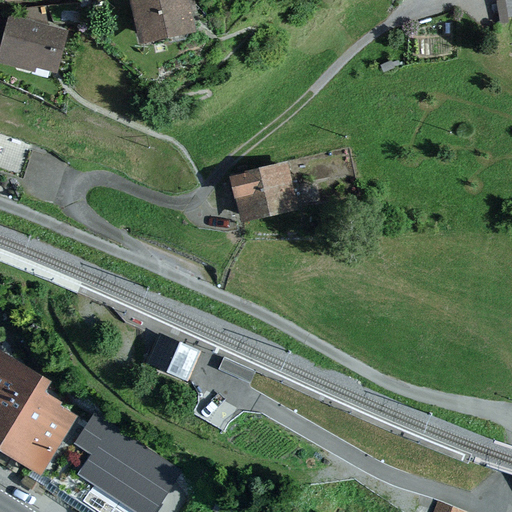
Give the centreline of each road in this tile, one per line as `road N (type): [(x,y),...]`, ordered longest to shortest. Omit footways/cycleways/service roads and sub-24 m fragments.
road 1 (unclassified): [(0,202),(199,286),(389,384),(511,424)]
road 2 (track): [(368,464),(248,462),(139,411),(91,379),(46,304)]
road 3 (residential): [(496,509),(368,464),(229,384)]
